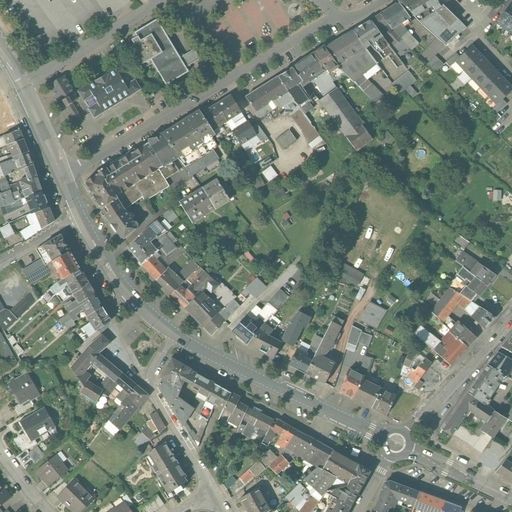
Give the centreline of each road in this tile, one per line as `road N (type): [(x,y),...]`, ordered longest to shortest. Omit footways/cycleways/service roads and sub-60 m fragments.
road 1 (residential): [(337,16),(63,177)]
road 2 (residential): [(394,446),(171,336)]
road 3 (residential): [(211,493),(152,386),(171,336)]
road 4 (residential): [(394,446),(511,318)]
road 5 (residential): [(22,86),(163,0)]
road 6 (residential): [(171,336),(137,306),(80,217)]
road 7 (residential): [(511,500),(394,446)]
